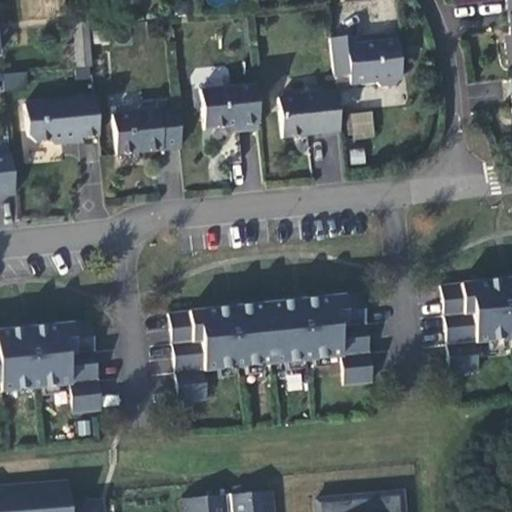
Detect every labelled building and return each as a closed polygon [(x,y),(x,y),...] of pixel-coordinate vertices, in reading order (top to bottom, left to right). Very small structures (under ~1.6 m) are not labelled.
[(84,27),(87,69),(103,69),(99,26),(84,27)] [(374,33),(344,37),(348,76),(362,74),(363,83),(389,81),(395,84),(409,83),(413,77),(415,77),(411,37),(375,41),(374,33)] [(5,89),(26,85),(24,72),(2,76),(5,89)] [(271,121),(268,82),(213,86),(217,126),(251,123),(251,129),(271,127),(270,121),(271,121)] [(353,130),(349,90),(310,94),(306,90),(297,91),(293,95),(293,96),(292,96),(296,136),(353,130)] [(89,135),(107,133),(104,94),(33,100),(36,132),(44,139),(65,137),(66,141),(90,139),(89,135)] [(128,149),(193,145),(189,104),(169,106),(169,99),(154,100),(148,108),(125,110),(128,149)] [(0,194),(22,193),(19,153),(0,154),(0,202),(1,202),(0,195),(0,194)] [(511,279),(444,286),(453,375),(481,372),(478,344),(511,340),(511,279)] [(367,293),(172,311),(181,400),(209,397),(207,369),(344,357),(347,384),(375,382),(367,293)] [(0,387),(72,381),(75,409),(103,407),(95,318),(0,326),(0,387)] [(122,511),(121,494),(91,497),(89,475),(1,483),(2,488),(0,487),(0,511),(122,511)] [(426,511),(426,491),(339,496),(339,511),(295,511),(294,486),(204,491),(205,511),(426,511)]
